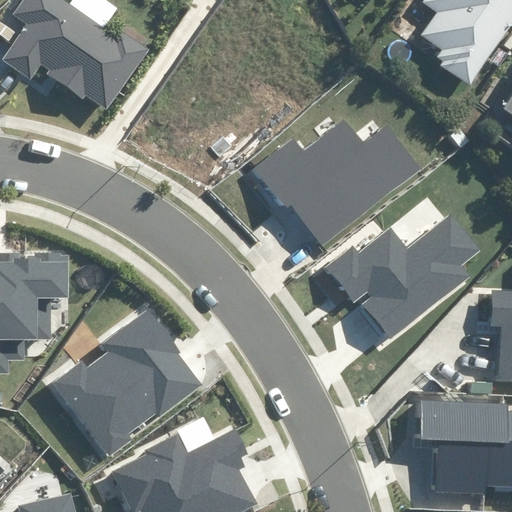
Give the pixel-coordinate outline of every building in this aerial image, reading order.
[(85,94),(107,109),(148,50),(120,30),(116,36),(63,0),(24,0),(14,15),(28,24),(2,61),(29,80),(40,64),(50,70),(47,74),(82,99),(85,94)] [(469,89),(511,24),(511,0),(423,0),(420,6),(435,16),(420,39),(441,54),(437,61),(443,65),(440,70),(469,89)] [(511,122),(511,99),(501,115),(511,122)] [(291,203),(324,246),(423,170),(388,125),(362,144),(344,120),(303,152),(293,139),(254,169),(284,209),(291,203)] [(363,304),(390,339),(470,278),(459,264),(478,250),(451,215),(407,249),(390,227),(357,252),(353,247),(327,266),(355,302),(367,292),(371,298),(363,304)] [(0,374),(10,374),(10,360),(24,360),(23,340),(51,340),(50,300),(71,299),(71,254),(35,254),(35,256),(27,256),(27,260),(20,260),(20,253),(0,252),(0,374)] [(499,327),(496,379),(511,379),(511,293),(492,292),(490,326),(499,327)] [(54,383),(109,458),(132,441),(127,435),(156,414),(159,417),(202,385),(179,354),(182,352),(149,309),(104,342),(110,350),(88,367),(83,361),(54,383)] [(436,492),(486,494),(487,482),(511,483),(511,411),(509,411),(509,405),(423,402),(421,441),(439,442),(436,492)] [(238,511),(257,503),(239,468),(246,465),(242,457),(248,453),(237,430),(189,455),(177,432),(144,449),(148,457),(112,475),(130,511),(136,511),(140,510),(140,511),(238,511)] [(72,511),(69,494),(19,505),(20,511),(72,511)]
